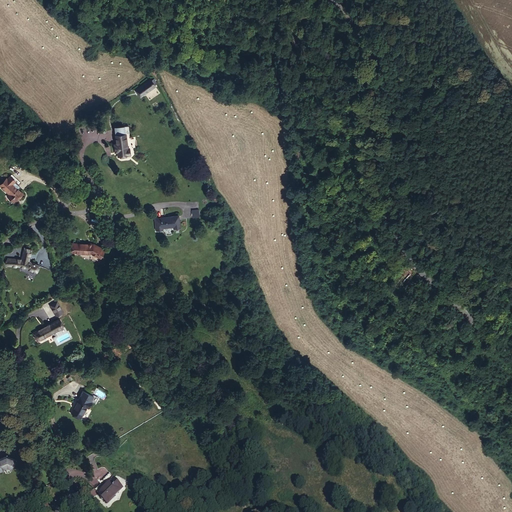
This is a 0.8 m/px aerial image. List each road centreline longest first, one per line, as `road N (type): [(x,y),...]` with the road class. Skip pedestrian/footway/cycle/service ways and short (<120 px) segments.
road 1 (unclassified): [(511,356),(447,301),(402,248),(385,204),(364,45),(349,16),(327,0)]
road 2 (track): [(364,45),(377,62),(418,191),(511,276)]
road 3 (residential): [(1,325),(83,511)]
